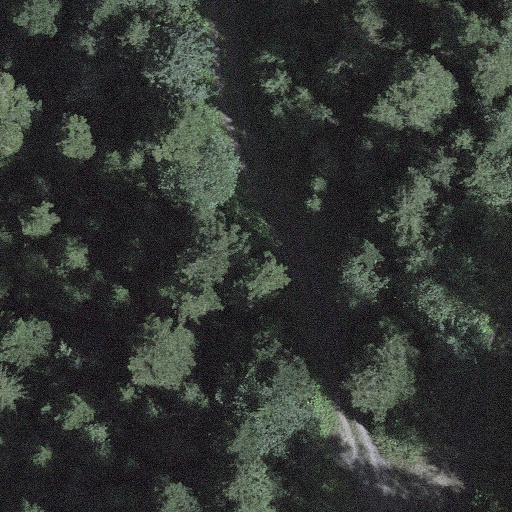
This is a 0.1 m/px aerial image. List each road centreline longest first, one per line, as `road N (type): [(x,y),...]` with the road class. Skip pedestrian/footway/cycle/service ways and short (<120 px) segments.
road 1 (track): [(370,511),(289,256),(215,80),(222,0)]
road 2 (track): [(436,511),(511,301)]
